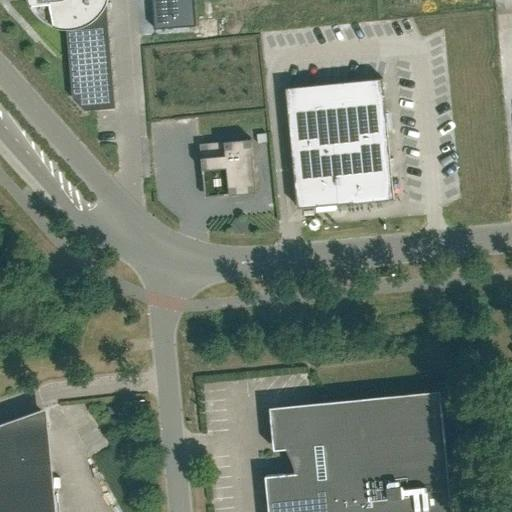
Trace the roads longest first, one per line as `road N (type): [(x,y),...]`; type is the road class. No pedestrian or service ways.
road 1 (unclassified): [(511,237),(249,262),(171,255)]
road 2 (unclassified): [(181,511),(162,321),(171,255)]
road 3 (unclassified): [(122,238),(115,202),(0,70)]
road 4 (unclassified): [(0,123),(72,213),(122,238)]
